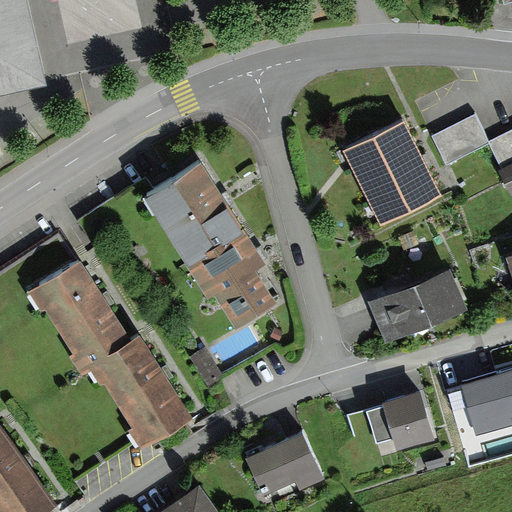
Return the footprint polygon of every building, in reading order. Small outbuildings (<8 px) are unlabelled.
[(27,0),(0,0),(0,93),(47,82),(27,0)] [(474,114),(429,135),(443,164),(488,142),(474,114)] [(405,120),(348,148),(383,218),(440,190),(405,120)] [(511,130),(488,142),(511,190),(511,189),(511,130)] [(261,257),(199,162),(148,194),(233,324),(272,299),(250,265),(261,257)] [(94,366),(138,440),(186,412),(140,333),(126,341),(79,259),(31,287),(81,374),(94,366)] [(449,271),(377,299),(390,332),(463,305),(449,271)] [(511,371),(467,384),(478,423),(511,413),(511,371)] [(418,395),(369,412),(382,450),(431,433),(418,395)] [(0,511),(42,511),(51,507),(5,427),(0,430),(0,511)] [(302,433),(252,458),(268,490),(298,476),(303,486),(323,476),(302,433)] [(442,458),(426,463),(428,471),(445,467),(442,458)] [(214,511),(201,491),(167,511),(214,511)]
